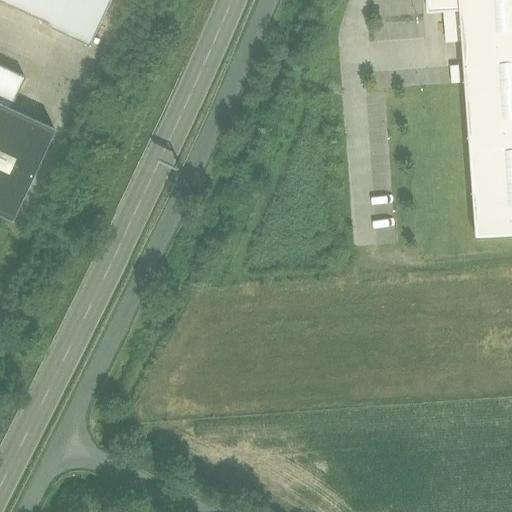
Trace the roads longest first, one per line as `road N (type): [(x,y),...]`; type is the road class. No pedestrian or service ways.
road 1 (tertiary): [(230,0),(0,484)]
road 2 (unclassified): [(66,441),(273,0)]
road 3 (unclassified): [(195,511),(66,441)]
